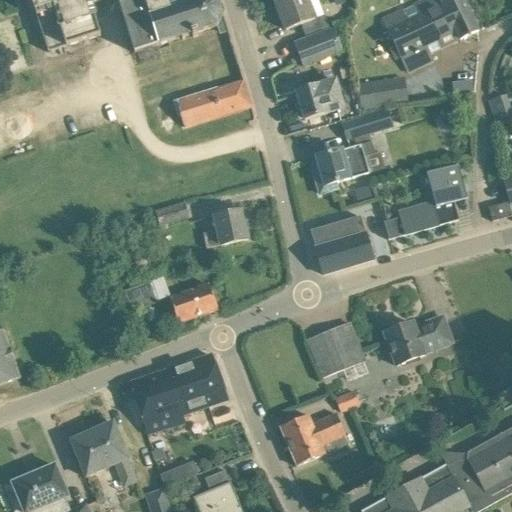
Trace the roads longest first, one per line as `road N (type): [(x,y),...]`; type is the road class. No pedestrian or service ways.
road 1 (residential): [(306,300),(270,129),(230,0)]
road 2 (unclassified): [(0,422),(222,342)]
road 3 (unknown): [(478,249),(483,58),(495,36),(511,29)]
road 4 (unclassified): [(306,300),(511,240)]
road 5 (residential): [(300,511),(222,342)]
